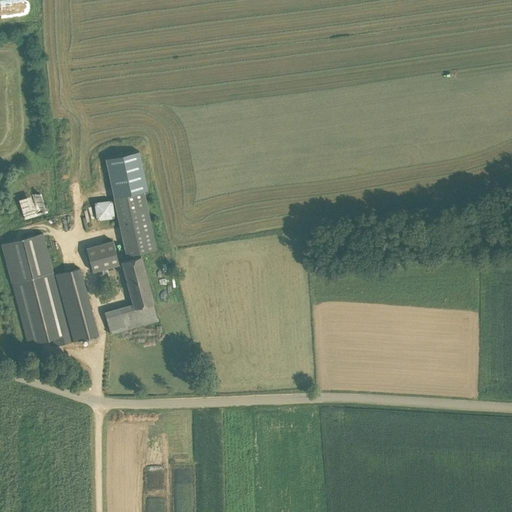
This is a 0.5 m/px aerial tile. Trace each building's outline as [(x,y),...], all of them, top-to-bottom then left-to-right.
[(138,152),(105,159),(114,198),(144,192),(147,191),(138,152)] [(25,220),(47,211),(40,190),(17,199),(25,220)] [(144,192),(114,198),(127,254),(156,249),(144,192)] [(95,218),(112,217),(111,200),(94,201),(95,218)] [(43,233),(1,244),(11,283),(53,272),(43,233)] [(90,271),(117,265),(111,240),(84,246),(90,271)] [(153,303),(141,256),(123,260),(134,304),(104,312),(110,334),(159,320),(158,317),(158,318),(153,303)] [(80,268),(55,274),(75,342),(98,335),(80,268)] [(53,272),(13,283),(29,345),(57,338),(59,346),(71,342),(53,272)]
